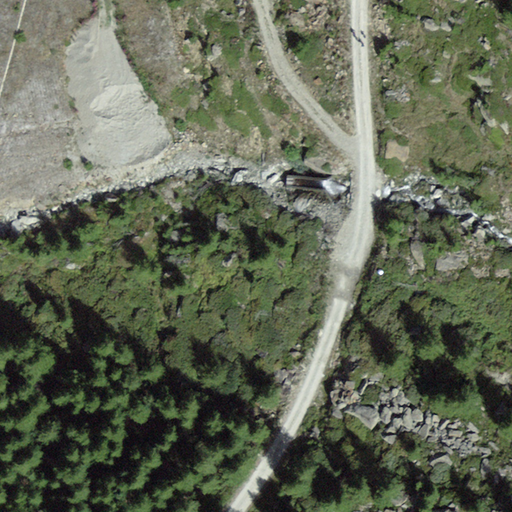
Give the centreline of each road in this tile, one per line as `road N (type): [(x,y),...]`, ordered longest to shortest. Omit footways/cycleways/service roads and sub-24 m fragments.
road 1 (track): [(375,0),(366,269),(327,385),(258,511)]
road 2 (track): [(371,167),(300,94),(269,0)]
